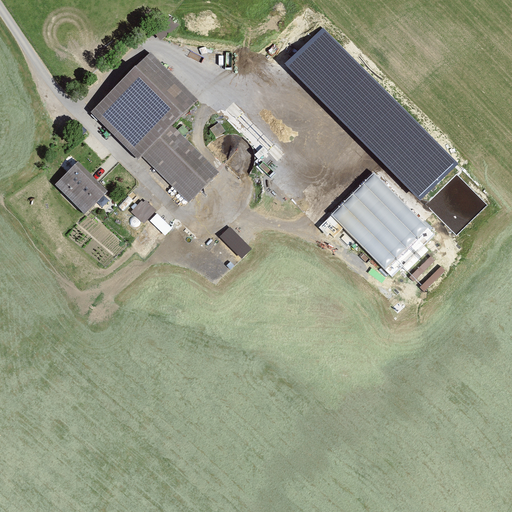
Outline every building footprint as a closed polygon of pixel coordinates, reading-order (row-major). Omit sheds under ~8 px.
[(323,27),(285,64),(420,202),(459,165),(323,27)] [(144,62),(95,114),(141,160),(148,157),(181,130),(195,112),(144,62)] [(148,157),(184,201),(217,174),(181,130),(148,157)] [(269,147),(278,157),(282,153),(273,142),(269,147)] [(111,192),(79,159),(55,182),(87,215),(111,192)] [(375,173),(332,215),(387,271),(430,228),(375,173)] [(144,198),(132,212),(146,223),(157,208),(144,198)] [(158,212),(151,221),(167,234),(174,226),(158,212)] [(426,290),(446,270),(442,266),(421,286),(426,290)]
